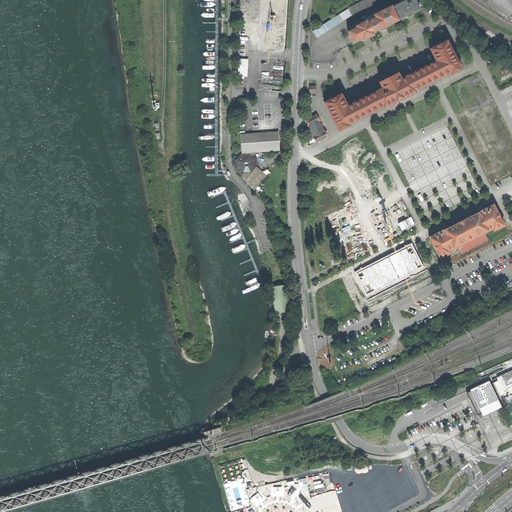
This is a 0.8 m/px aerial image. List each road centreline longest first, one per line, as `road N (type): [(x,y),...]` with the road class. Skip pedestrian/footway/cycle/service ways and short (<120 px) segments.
road 1 (tertiary): [(298,72),(294,224),(315,375),(356,442),(385,450),(434,438),(469,452)]
road 2 (unclassified): [(511,125),(476,56),(445,27),(341,72),(298,72)]
road 3 (track): [(164,0),(163,147)]
